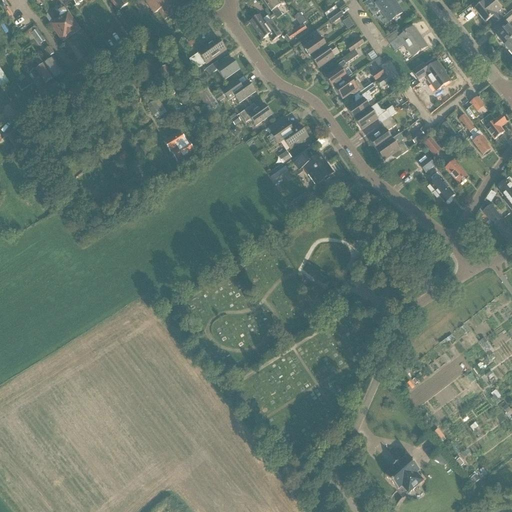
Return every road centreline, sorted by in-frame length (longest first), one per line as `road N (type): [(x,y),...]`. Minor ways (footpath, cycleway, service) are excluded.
road 1 (unclassified): [(451,242),(391,198),(315,101),(284,88),(231,23)]
road 2 (unclassified): [(325,511),(394,347),(428,298),(469,273)]
road 3 (residential): [(0,123),(126,48),(188,43),(231,23)]
road 4 (residential): [(493,75),(430,124),(390,67)]
